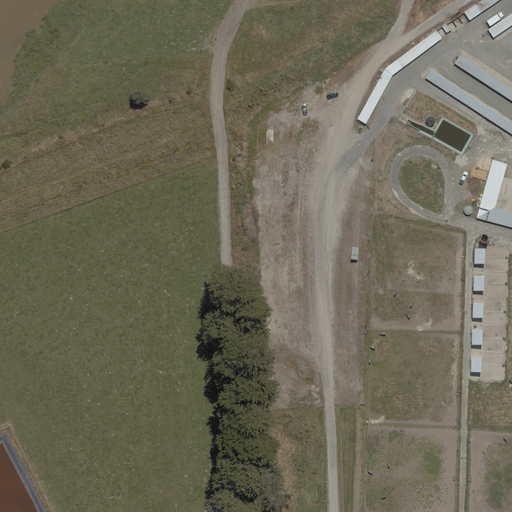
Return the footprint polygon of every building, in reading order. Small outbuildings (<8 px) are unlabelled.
[(511,0),(492,0),(462,21),(469,30),(511,0)] [(511,34),(511,20),(486,38),(493,47),(511,34)] [(440,50),(434,42),(391,71),(358,130),(366,134),(398,79),(440,50)] [(511,99),(459,65),(453,73),(511,111),(511,99)] [(511,132),(432,80),(426,89),(511,144),(511,132)] [(511,202),(508,206),(505,202),(498,209),(508,220),(511,216),(511,202)] [(479,227),(477,234),(491,237),(492,231),(479,227)]
